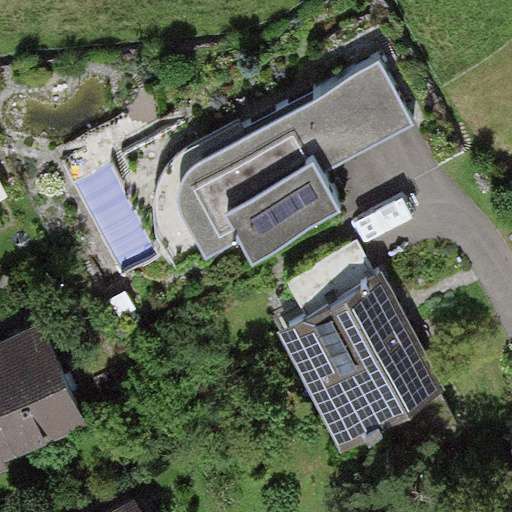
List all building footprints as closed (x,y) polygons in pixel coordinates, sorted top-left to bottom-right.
[(192,149),(186,155),(182,163),(181,173),(180,181),(182,189),(209,241),(244,222),(253,239),(343,193),(326,161),(415,116),(379,49),(197,144),(192,149)] [(375,265),(357,231),(289,267),(307,301),(375,265)] [(307,301),(281,314),(342,432),(444,379),(383,261),(375,265),(307,301)] [(43,311),(0,329),(0,462),(7,460),(2,449),(87,413),(43,311)] [(144,511),(132,490),(90,511),(144,511)]
